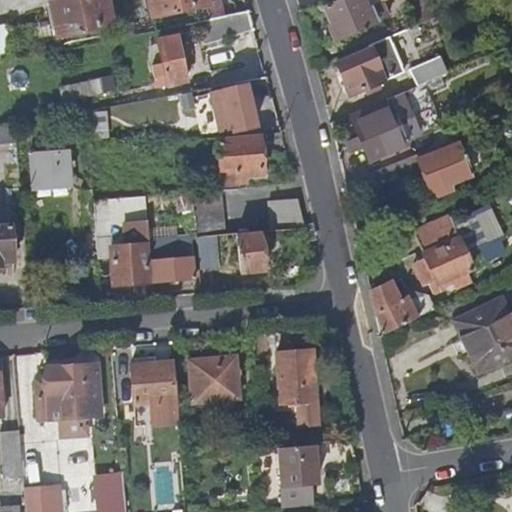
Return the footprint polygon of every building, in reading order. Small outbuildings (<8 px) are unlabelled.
[(109,0),(71,0),(52,4),(58,37),(114,25),(109,0)] [(206,0),(148,0),(153,17),(207,5),(206,0)] [(340,0),(323,7),(330,24),(336,21),(343,38),(377,23),(371,8),(367,9),(362,0),(340,0)] [(419,0),(404,6),(413,26),(442,13),(436,0),(419,0)] [(248,12),(200,22),(205,44),(255,34),(248,12)] [(6,21),(0,22),(0,59),(13,57),(6,21)] [(333,43),(343,38),(336,21),(330,24),(326,26),(333,43)] [(165,73),(170,98),(187,95),(184,83),(187,82),(179,36),(158,40),(162,62),(154,64),(156,75),(165,73)] [(369,51),(335,65),(350,97),(383,82),(369,51)] [(409,67),(416,83),(424,80),(438,73),(431,56),(409,67)] [(427,87),(424,80),(416,83),(404,89),(407,96),(427,87)] [(255,128),(244,87),(218,94),(227,127),(233,125),(235,134),(255,128)] [(382,99),(350,114),(355,123),(352,124),(368,160),(405,144),(389,108),(386,109),(382,99)] [(262,175),(260,136),(220,139),(222,183),(245,182),(245,176),(262,175)] [(469,173),(453,137),(414,154),(430,190),(469,173)] [(71,152),(30,153),(32,186),(72,185),(71,152)] [(391,164),(345,184),(349,200),(381,187),(380,184),(397,177),(391,164)] [(194,193),(198,239),(215,238),(227,238),(223,191),(194,193)] [(94,201),(97,230),(100,261),(112,260),(110,247),(145,244),(148,244),(143,197),(94,201)] [(86,231),(97,230),(94,201),(94,200),(83,201),(86,231)] [(273,206),(274,236),(307,234),(300,204),(273,206)] [(469,265),(445,213),(410,230),(423,257),(418,259),(421,267),(417,269),(422,281),(432,277),(434,280),(469,265)] [(459,230),(464,243),(486,233),(481,221),(459,230)] [(0,266),(3,266),(3,264),(15,263),(11,227),(0,228),(0,266)] [(215,238),(198,239),(201,271),(217,269),(215,238)] [(262,238),(240,239),(242,274),(264,273),(262,238)] [(110,247),(112,260),(114,281),(132,280),(132,285),(148,284),(145,244),(110,247)] [(194,249),(151,252),(159,283),(198,280),(194,249)] [(389,281),(370,289),(380,333),(433,306),(427,293),(403,288),(394,292),(389,281)] [(457,315),(465,332),(471,330),(486,362),(511,349),(511,314),(510,315),(501,295),(457,315)] [(479,365),(486,362),(471,330),(465,332),(479,365)] [(318,424),(314,353),(278,356),(282,406),(298,405),(300,425),(318,424)] [(236,359),(189,363),(192,405),(239,402),(236,359)] [(144,406),(177,403),(174,364),(132,367),(135,407),(144,406)] [(35,384),(38,423),(62,421),(88,419),(103,418),(98,365),(80,367),(80,365),(46,368),(47,383),(35,384)] [(177,403),(144,406),(145,428),(179,426),(177,403)] [(88,419),(62,421),(64,440),(90,437),(88,419)] [(5,480),(24,479),(20,431),(2,432),(5,480)] [(316,483),(313,445),(278,448),(282,499),(310,497),(309,483),(316,483)] [(123,511),(121,473),(98,475),(100,511),(123,511)] [(63,511),(61,485),(24,488),(25,493),(56,491),(57,511),(63,511)] [(57,511),(56,491),(25,493),(26,511),(57,511)]
